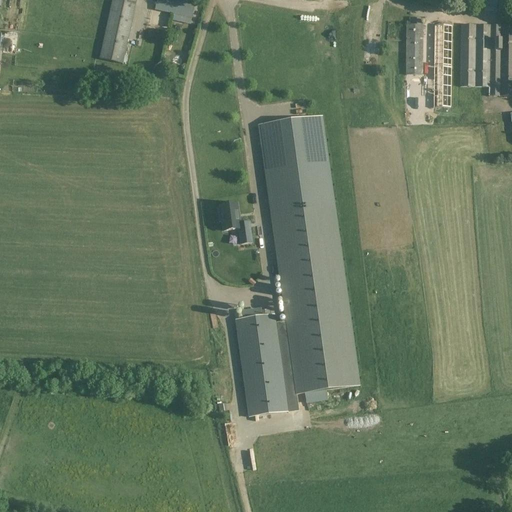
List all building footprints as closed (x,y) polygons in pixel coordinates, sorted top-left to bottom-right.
[(123,64),(127,45),(136,6),(136,0),(111,0),(99,60),(108,61),(123,64)] [(511,0),(451,0),(452,1),(511,12),(511,0)] [(174,1),(171,14),(192,19),(195,6),(174,1)] [(421,26),(409,26),(406,26),(406,76),(423,77),(423,26),(421,26)] [(436,26),(434,109),(451,109),(452,27),(436,26)] [(511,27),(460,26),(460,89),(489,89),(489,97),(511,97),(511,27)] [(63,84),(63,73),(31,74),(31,84),(63,84)] [(79,84),(78,73),(64,74),(65,85),(79,84)] [(327,153),(263,162),(285,315),(296,395),(360,386),(327,153)] [(221,209),(218,209),(220,222),(223,222),(224,231),(239,229),(242,245),(252,243),(249,222),(239,224),(236,204),(221,207),(221,209)] [(233,322),(246,421),(298,415),(296,395),(285,315),(233,322)]
